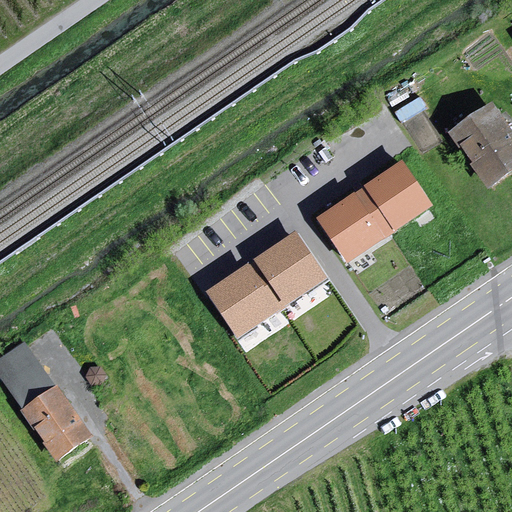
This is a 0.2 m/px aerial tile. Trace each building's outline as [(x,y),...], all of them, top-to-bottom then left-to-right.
[(511,137),(493,109),(450,138),(487,191),(511,175),(511,137)] [(321,224),(351,268),(435,212),(405,167),(321,224)] [(210,298),(241,344),(330,283),(299,237),(210,298)] [(0,360),(0,372),(24,408),(55,387),(25,343),(0,360)] [(101,367),(91,368),(87,377),(92,384),(101,384),(106,376),(101,367)] [(58,388),(21,413),(56,466),(93,441),(58,388)]
